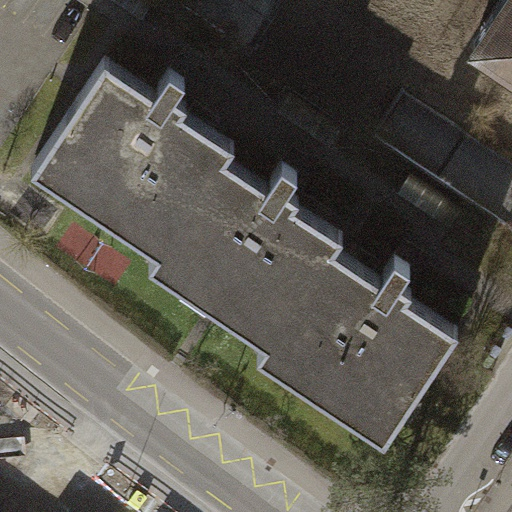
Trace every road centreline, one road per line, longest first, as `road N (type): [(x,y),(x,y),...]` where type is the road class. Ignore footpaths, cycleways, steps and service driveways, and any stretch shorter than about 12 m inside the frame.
road 1 (secondary): [(0,302),(277,511)]
road 2 (residential): [(441,511),(511,409)]
